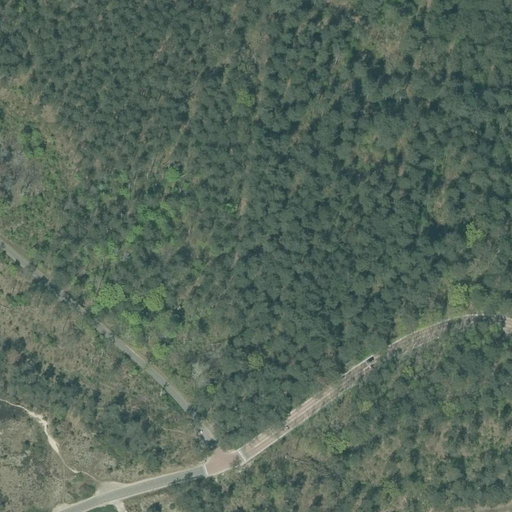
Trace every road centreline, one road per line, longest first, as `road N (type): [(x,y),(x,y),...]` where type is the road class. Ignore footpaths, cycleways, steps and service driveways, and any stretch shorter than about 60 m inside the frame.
road 1 (unclassified): [(222,464),(408,342),(467,321),(511,325)]
road 2 (unclassified): [(0,238),(168,388),(222,464)]
road 3 (unclassified): [(69,511),(222,464)]
